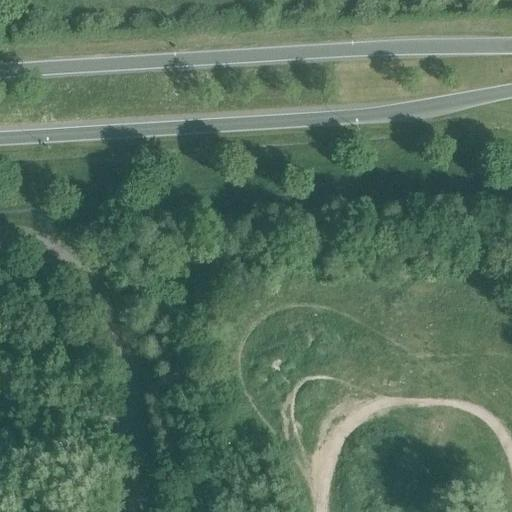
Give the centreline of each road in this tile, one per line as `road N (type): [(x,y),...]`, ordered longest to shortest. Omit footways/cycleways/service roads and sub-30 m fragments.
road 1 (secondary): [(0,139),(370,113),(511,92)]
road 2 (secondary): [(511,44),(0,70)]
